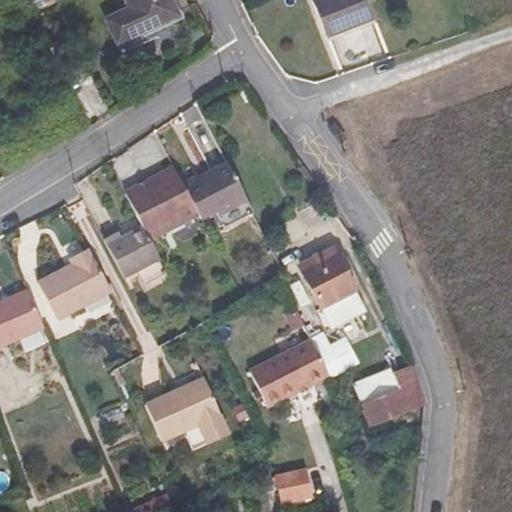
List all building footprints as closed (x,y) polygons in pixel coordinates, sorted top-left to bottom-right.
[(169,0),(124,0),(129,8),(106,20),(117,44),(177,16),(169,0)] [(368,0),(314,0),(312,1),(327,38),(376,19),(368,0)] [(216,217),(245,202),(226,163),(182,186),(197,216),(200,220),(214,213),(216,217)] [(124,193),(141,227),(149,241),(197,216),(182,186),(173,168),(124,193)] [(118,233),(103,241),(123,278),(135,272),(142,286),(166,274),(149,241),(141,227),(120,238),(118,233)] [(56,320),(110,292),(88,249),(69,259),(72,265),(37,283),(56,320)] [(331,330),(365,312),(334,254),(315,264),(313,259),(302,265),(304,270),(300,272),(331,330)] [(0,347),(43,328),(26,291),(0,302),(0,347)] [(328,376),(309,338),(248,371),(266,407),(328,376)] [(425,404),(413,368),(392,376),(398,392),(361,407),(369,427),(425,404)] [(174,397),(205,383),(203,379),(172,393),(174,397)] [(228,435),(205,383),(174,397),(172,393),(144,405),(160,442),(182,432),(198,425),(207,444),(228,435)] [(198,425),(182,432),(191,451),(207,444),(198,425)] [(278,504),(312,498),(306,466),(273,472),(278,504)]
